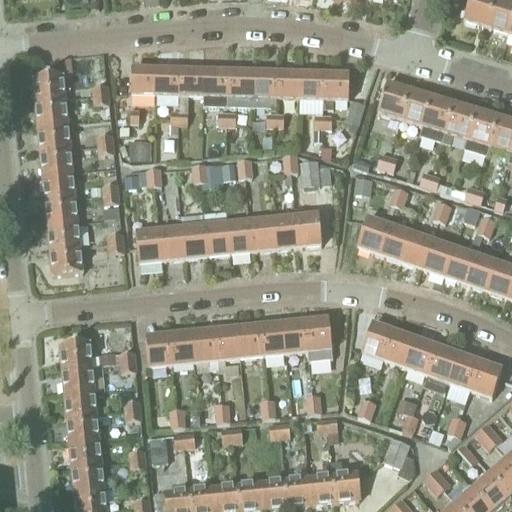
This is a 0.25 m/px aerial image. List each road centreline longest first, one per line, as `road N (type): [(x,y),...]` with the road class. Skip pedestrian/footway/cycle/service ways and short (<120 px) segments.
road 1 (residential): [(20,319),(352,294),(442,313),(511,344)]
road 2 (residential): [(407,61),(275,30),(0,49)]
